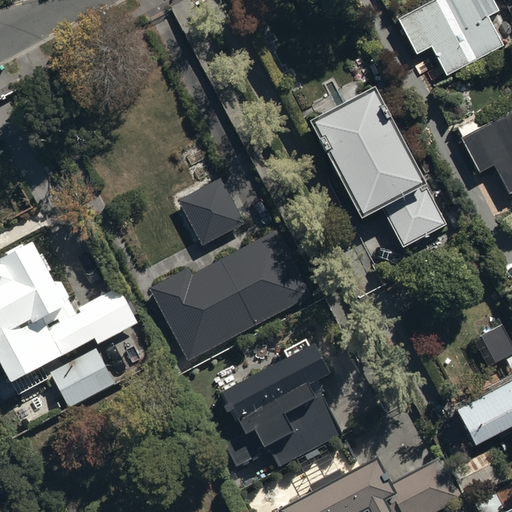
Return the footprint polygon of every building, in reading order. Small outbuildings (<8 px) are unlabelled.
[(493,0),(427,0),(396,16),(414,51),(429,43),(444,72),(502,43),(486,14),(498,8),(493,0)] [(308,115),(357,209),(377,198),(400,243),(443,221),(424,185),(419,187),(416,180),(420,178),(370,83),(308,115)] [(492,162),(507,190),(511,187),(511,108),(479,126),(473,115),(454,125),(478,169),(492,162)] [(219,177),(177,198),(199,243),(241,222),(219,177)] [(147,285),(186,357),(308,290),(273,226),(191,270),(187,263),(147,285)] [(0,368),(6,379),(57,353),(60,359),(93,342),(96,347),(136,327),(117,290),(76,311),(78,315),(70,320),(62,304),(67,301),(57,281),(51,284),(28,240),(0,254),(0,259),(1,260),(0,260),(0,368)] [(511,371),(511,372),(452,403),(470,439),(511,417),(511,343),(501,322),(479,333),(493,361),(504,355),(511,371)] [(311,338),(221,383),(241,424),(234,428),(218,436),(233,465),(270,446),(278,463),(340,431),(316,384),(310,388),(305,379),(326,368),(311,338)] [(373,451),(275,503),(279,511),(399,511),(400,511),(427,511),(460,495),(438,455),(389,481),(373,451)] [(511,511),(511,503),(497,511),(511,511)]
